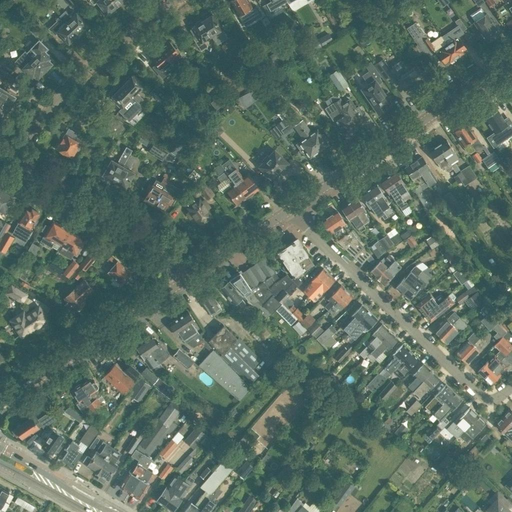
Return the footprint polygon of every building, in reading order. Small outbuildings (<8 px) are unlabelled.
[(105,16),(117,6),(111,0),(89,0),(93,5),(97,2),(103,9),(101,11),(105,16)] [(245,0),(232,0),(230,1),(235,9),(233,10),(237,17),(245,12),(251,21),(259,16),(253,7),(251,8),(245,0)] [(271,0),(272,1),(273,0),(279,0),(280,1),(279,3),(283,9),(289,6),(289,5),(286,0),(271,0)] [(480,8),(470,15),(474,22),(487,41),(493,37),(495,38),(498,36),(498,34),(499,33),(486,14),(485,14),(480,8)] [(60,15),(80,35),(83,33),(85,33),(88,30),(88,28),(87,26),(73,11),(69,15),(65,11),(60,15)] [(384,25),(392,20),(388,12),(380,17),(384,25)] [(211,15),(210,14),(201,20),(211,37),(216,45),(227,38),(212,15),(211,15)] [(73,44),(76,41),(76,39),(80,35),(60,15),(55,20),(62,27),(58,31),(69,43),(69,42),(71,44),(73,44)] [(28,22),(31,25),(39,29),(42,26),(34,17),(28,22)] [(456,35),(467,28),(466,27),(466,26),(462,22),(461,20),(460,18),(450,25),(456,35)] [(207,49),(208,42),(207,40),(211,37),(201,20),(195,23),(196,25),(192,27),(192,28),(189,29),(195,38),(193,39),(201,51),(205,48),(207,49)] [(361,34),(368,29),(364,23),(357,27),(361,34)] [(424,35),(415,23),(406,28),(417,45),(423,54),(424,55),(434,48),(444,63),(448,61),(449,63),(457,58),(448,45),(442,36),(431,43),(425,34),(424,35)] [(41,32),(39,29),(31,25),(28,28),(36,37),(41,32)] [(328,33),(319,38),(321,42),(323,46),(333,40),(328,33)] [(457,58),(464,53),(462,51),(466,49),(457,36),(452,39),(453,41),(448,45),(457,58)] [(53,62),(50,58),(45,53),(48,50),(39,41),(27,53),(45,70),(53,62)] [(309,41),(300,46),(306,55),(315,50),(309,41)] [(169,43),(168,42),(159,49),(177,69),(181,65),(176,59),(180,54),(179,53),(181,52),(177,48),(176,49),(170,42),(169,43)] [(317,50),(323,46),(321,42),(314,45),(317,50)] [(419,57),(423,54),(417,45),(413,48),(414,49),(410,52),(414,58),(417,55),(419,57)] [(177,69),(159,49),(151,56),(152,57),(151,58),(157,65),(156,66),(159,70),(161,69),(162,70),(167,66),(172,73),(177,69)] [(24,69),(32,77),(33,76),(36,79),(45,70),(27,53),(25,51),(24,52),(25,52),(15,63),(23,70),(24,69)] [(272,69),(282,62),(275,52),(264,60),(272,69)] [(383,58),(374,65),(384,80),(393,74),(383,58)] [(9,76),(12,70),(5,66),(6,65),(0,61),(0,69),(1,70),(1,71),(9,76)] [(410,91),(417,86),(407,72),(405,68),(400,61),(392,67),(399,77),(397,78),(406,92),(409,89),(410,91)] [(379,114),(387,108),(386,106),(390,103),(377,84),(382,82),(379,78),(380,76),(370,62),(365,65),(369,71),(362,76),(368,85),(362,89),(379,114)] [(216,81),(223,76),(215,65),(208,70),(216,81)] [(417,86),(423,82),(422,81),(426,78),(417,65),(407,72),(417,86)] [(340,91),(349,85),(338,69),(329,75),(340,91)] [(346,70),(342,73),(346,79),(350,76),(346,70)] [(252,89),(263,82),(258,74),(247,81),(252,89)] [(140,104),(143,100),(137,93),(144,86),(133,75),(122,86),(140,104)] [(278,89),(283,86),(287,83),(279,75),(271,80),(276,89),(278,89)] [(20,77),(17,80),(22,85),(25,82),(20,77)] [(222,87),(226,84),(222,78),(218,81),(222,87)] [(140,104),(122,86),(110,98),(121,109),(119,111),(129,120),(143,107),(140,104)] [(162,104),(169,97),(157,86),(150,93),(162,104)] [(0,116),(2,118),(15,97),(0,88),(0,116)] [(27,88),(24,94),(30,97),(33,92),(27,88)] [(209,102),(217,112),(230,101),(222,91),(209,102)] [(329,98),(332,103),(336,101),(353,127),(357,125),(358,125),(360,124),(361,122),(362,121),(360,118),(362,117),(363,114),(358,107),(355,109),(349,99),(343,103),(340,99),(336,93),(329,98)] [(344,133),(353,127),(336,101),(332,103),(340,115),(335,119),(344,133)] [(317,114),(322,110),(316,103),(311,107),(317,114)] [(498,138),(510,130),(497,111),(485,119),(498,138)] [(286,118),(277,124),(284,133),(294,126),(304,140),(297,145),(302,152),(304,152),(306,151),(310,156),(311,156),(312,156),(314,154),(315,153),(318,150),(297,124),(297,123),(290,114),(286,118)] [(120,137),(127,126),(113,117),(105,128),(120,137)] [(218,137),(224,131),(212,119),(205,126),(218,137)] [(313,133),(303,119),(297,123),(297,124),(318,150),(327,144),(317,130),(313,133)] [(482,146),(477,138),(467,123),(460,128),(473,148),(475,151),(480,148),(481,149),(482,149),(483,149),(483,150),(487,155),(481,159),(487,168),(499,160),(493,152),(490,154),(486,148),(485,147),(484,146),(483,146),(482,146)] [(74,139),(77,134),(68,128),(65,134),(64,133),(63,134),(65,135),(57,149),(55,148),(55,149),(72,158),(73,158),(72,157),(80,143),(81,144),(81,143),(74,139)] [(475,151),(473,148),(460,128),(453,132),(466,152),(470,153),(474,150),(475,151)] [(148,147),(151,141),(143,135),(139,141),(148,147)] [(211,135),(201,143),(205,148),(215,141),(211,135)] [(176,136),(166,148),(175,156),(185,144),(176,136)] [(459,170),(453,161),(458,158),(446,140),(438,146),(452,169),(455,173),(459,170)] [(163,161),(169,152),(152,142),(147,151),(163,161)] [(452,169),(438,146),(429,151),(440,169),(443,167),(447,172),(452,169)] [(124,165),(126,160),(130,155),(133,150),(127,147),(118,163),(111,160),(103,175),(114,181),(124,165)] [(288,163),(274,150),(269,156),(267,154),(263,159),(264,160),(259,166),(273,179),(288,163)] [(178,165),(185,157),(180,152),(173,161),(178,165)] [(477,163),(482,160),(476,152),(472,156),(477,163)] [(125,188),(134,173),(128,169),(135,157),(130,155),(126,160),(124,165),(114,181),(125,188)] [(422,156),(414,162),(425,179),(429,185),(436,180),(429,169),(430,169),(422,156)] [(414,162),(405,167),(418,187),(414,189),(427,211),(434,207),(423,189),(429,185),(425,179),(414,162)] [(238,205),(239,205),(242,203),(242,202),(245,199),(227,175),(228,174),(221,164),(213,170),(218,177),(217,178),(221,183),(218,185),(219,189),(223,193),(226,191),(237,205),(238,205)] [(248,174),(243,178),(235,169),(228,174),(227,175),(245,199),(247,198),(248,198),(253,195),(253,193),(256,191),(255,190),(255,186),(256,185),(248,174)] [(404,203),(406,202),(412,198),(403,185),(405,184),(396,171),(388,176),(402,197),(401,197),(404,203)] [(461,181),(465,179),(461,172),(457,175),(461,181)] [(457,175),(453,177),(458,184),(461,181),(457,175)] [(402,197),(388,176),(381,181),(389,194),(391,193),(402,210),(409,206),(406,202),(404,203),(401,197),(402,197)] [(154,204),(168,181),(164,178),(161,183),(156,180),(153,185),(152,186),(149,185),(146,190),(149,192),(144,199),(154,204)] [(203,179),(189,191),(196,199),(202,194),(207,201),(215,194),(203,179)] [(171,204),(174,199),(179,189),(171,185),(172,183),(168,181),(154,204),(163,210),(168,203),(171,205),(171,204)] [(387,217),(393,213),(383,198),(385,197),(376,184),(369,189),(387,217)] [(387,217),(369,189),(361,195),(370,208),(371,207),(378,217),(381,215),(384,219),(387,217)] [(0,209),(5,213),(13,198),(2,192),(0,196),(0,209)] [(450,192),(444,196),(457,216),(463,212),(450,192)] [(172,205),(175,207),(180,200),(177,198),(172,205)] [(363,223),(369,220),(364,212),(365,211),(357,198),(349,203),(363,223)] [(197,205),(194,200),(187,204),(191,209),(190,209),(191,211),(187,214),(190,219),(195,216),(200,224),(211,217),(206,210),(210,207),(205,200),(201,202),(197,205)] [(363,223),(349,203),(341,208),(350,221),(351,220),(357,228),(360,233),(366,229),(363,224),(363,223)] [(39,213),(32,209),(30,212),(27,210),(19,223),(30,229),(31,229),(33,230),(38,221),(35,220),(39,213)] [(349,232),(344,225),(345,224),(337,211),(329,216),(342,235),(366,260),(371,254),(364,246),(364,247),(355,237),(351,231),(349,232)] [(422,225),(431,219),(427,213),(418,219),(422,225)] [(342,235),(329,216),(321,221),(330,234),(332,233),(337,241),(362,264),(366,260),(342,235)] [(1,221),(0,220),(0,236),(1,237),(8,224),(1,220),(1,221)] [(41,231),(45,233),(40,241),(52,248),(55,243),(60,246),(61,246),(70,231),(52,221),(49,227),(45,224),(41,231)] [(404,240),(412,234),(409,230),(401,236),(404,240)] [(61,246),(60,246),(57,251),(71,259),(76,250),(74,249),(80,237),(70,231),(61,246)] [(0,249),(6,253),(14,238),(6,233),(0,242),(0,249)] [(395,245),(402,240),(397,233),(390,238),(395,245)] [(386,251),(395,245),(387,234),(378,240),(386,251)] [(432,248),(442,242),(437,234),(427,241),(432,248)] [(412,249),(418,244),(411,235),(405,239),(412,249)] [(294,277),(313,264),(307,255),(308,255),(297,239),(277,253),(285,265),(282,267),(284,271),(288,268),(294,277)] [(377,257),(385,251),(378,240),(369,247),(377,257)] [(33,259),(40,247),(32,243),(25,254),(33,259)] [(444,257),(452,251),(447,245),(439,251),(444,257)] [(85,271),(97,257),(91,252),(79,266),(85,271)] [(450,263),(455,260),(450,252),(445,256),(450,263)] [(377,278),(394,260),(389,254),(382,262),(381,260),(370,272),(377,278)] [(117,262),(111,256),(107,260),(114,266),(108,272),(116,278),(112,282),(118,287),(121,283),(122,284),(131,273),(118,261),(117,262)] [(280,279),(266,259),(266,260),(242,276),(240,273),(239,274),(257,299),(272,313),(282,303),(276,297),(283,289),(285,290),(293,281),(287,276),(287,275),(280,279)] [(69,278),(79,265),(73,260),(63,273),(69,278)] [(384,285),(394,273),(401,266),(394,260),(377,278),(384,285)] [(457,261),(449,267),(453,273),(461,267),(457,261)] [(49,267),(60,274),(64,269),(52,262),(49,267)] [(402,293),(421,270),(416,265),(413,267),(410,271),(406,276),(405,276),(395,288),(402,293)] [(461,267),(453,273),(461,285),(470,279),(461,267)] [(78,279),(84,273),(78,268),(73,275),(78,279)] [(311,293),(329,274),(323,268),(311,282),(305,288),(307,290),(311,293)] [(421,289),(426,283),(430,277),(422,271),(422,270),(421,270),(402,293),(410,299),(419,287),(421,289)] [(494,285),(500,280),(496,273),(489,278),(494,285)] [(251,303),(257,299),(239,274),(229,280),(251,303)] [(311,293),(308,295),(314,301),(335,279),(329,274),(311,293)] [(79,311),(82,308),(81,305),(86,301),(84,300),(94,291),(84,280),(64,298),(68,302),(64,305),(72,313),(75,310),(76,310),(79,311)] [(28,291),(31,286),(22,281),(19,286),(28,291)] [(282,303),(288,297),(299,286),(293,281),(285,290),(283,289),(276,297),(282,303)] [(245,304),(228,283),(221,289),(234,305),(237,303),(241,308),(245,304)] [(29,295),(11,284),(5,293),(22,304),(29,295)] [(329,310),(347,291),(341,285),(328,298),(330,300),(325,306),(329,310)] [(459,304),(477,290),(473,285),(455,299),(459,304)] [(340,310),(353,296),(347,291),(329,310),(332,314),(338,308),(340,310)] [(468,298),(475,307),(484,300),(477,292),(468,298)] [(433,306),(443,298),(440,294),(434,299),(430,294),(417,305),(424,313),(433,306)] [(212,317),(222,310),(213,295),(202,302),(212,317)] [(453,302),(448,295),(444,299),(443,298),(433,306),(424,313),(430,321),(453,302)] [(288,308),(293,303),(288,297),(282,303),(288,308)] [(282,303),(275,310),(291,326),(297,319),(292,313),(288,309),(282,303)] [(292,313),(296,308),(293,305),(288,309),(292,313)] [(349,333),(350,331),(369,312),(362,305),(351,316),(353,318),(343,328),(349,333)] [(485,317),(491,312),(485,305),(479,310),(485,317)] [(305,316),(297,308),(297,309),(296,308),(292,313),(299,321),(305,316)] [(22,335),(34,326),(35,327),(36,327),(37,326),(38,326),(39,326),(40,325),(40,324),(41,323),(41,322),(46,319),(39,309),(27,316),(25,312),(12,321),(22,335)] [(193,338),(199,334),(193,326),(196,324),(188,312),(178,318),(193,338)] [(366,330),(377,319),(369,312),(350,331),(349,333),(354,339),(364,328),(366,330)] [(306,329),(315,319),(309,313),(305,316),(299,321),(306,329)] [(498,323),(490,313),(481,321),(485,326),(490,321),(494,326),(498,323)] [(440,337),(459,317),(456,314),(449,321),(446,319),(434,332),(440,337)] [(261,328),(248,315),(243,320),(256,333),(261,328)] [(459,317),(440,337),(446,343),(458,330),(461,333),(469,324),(468,324),(468,325),(463,320),(459,317)] [(193,338),(178,318),(169,324),(177,336),(180,334),(186,343),(193,348),(201,343),(211,352),(199,365),(239,400),(251,388),(198,335),(199,334),(193,338)] [(300,336),(307,330),(298,320),(292,326),(300,336)] [(316,337),(323,330),(315,322),(307,329),(316,337)] [(498,341),(505,334),(507,332),(498,323),(494,326),(495,326),(493,328),(497,333),(493,336),(498,341)] [(365,356),(371,351),(390,331),(382,324),(371,335),(374,337),(366,346),(361,352),(365,356)] [(237,339),(224,325),(215,334),(227,345),(251,368),(260,359),(238,338),(237,339)] [(322,344),(336,331),(331,325),(316,339),(322,344)] [(386,350),(397,338),(390,331),(371,351),(376,356),(384,348),(386,350)] [(455,352),(461,357),(480,337),(474,332),(455,352)] [(250,384),(258,375),(251,368),(227,345),(215,334),(209,340),(222,354),(221,355),(250,384)] [(484,378),(511,349),(511,345),(506,340),(508,338),(505,334),(498,341),(499,341),(496,344),(501,349),(490,362),(488,361),(478,372),(484,378)] [(157,345),(151,336),(143,342),(157,363),(159,362),(161,366),(162,365),(159,362),(168,356),(159,343),(157,345)] [(467,363),(486,343),(480,337),(461,357),(467,363)] [(157,363),(143,342),(135,347),(136,347),(131,350),(136,357),(140,354),(146,362),(146,361),(151,368),(153,367),(155,370),(161,366),(159,362),(157,363)] [(340,363),(354,349),(348,344),(335,358),(340,363)] [(390,373),(392,371),(411,351),(403,344),(392,355),(394,357),(384,368),(390,373)] [(188,368),(194,361),(179,348),(173,355),(188,368)] [(511,365),(511,364),(511,357),(511,356),(511,355),(511,349),(484,378),(491,385),(502,373),(500,372),(509,362),(511,365)] [(418,359),(411,351),(392,371),(400,378),(418,359)] [(408,386),(413,391),(432,371),(424,364),(413,375),(415,377),(408,386)] [(124,394),(135,382),(115,365),(105,377),(124,394)] [(134,380),(139,374),(130,365),(125,371),(134,380)] [(157,378),(146,368),(141,373),(162,391),(167,385),(158,377),(157,378)] [(429,390),(439,378),(432,371),(413,391),(420,397),(427,389),(429,390)] [(372,392),(386,378),(383,375),(378,374),(366,386),(372,392)] [(330,375),(323,383),(326,386),(334,378),(330,375)] [(151,386),(139,378),(128,394),(139,402),(151,386)] [(312,394),(319,385),(308,378),(302,386),(312,394)] [(91,384),(89,380),(82,384),(91,397),(89,399),(91,402),(86,406),(88,409),(96,421),(92,424),(100,431),(110,417),(108,414),(100,402),(104,400),(102,396),(100,397),(99,395),(100,394),(98,390),(98,389),(98,387),(96,383),(93,383),(91,384)] [(384,400),(397,386),(391,381),(378,395),(384,400)] [(81,385),(79,384),(76,386),(76,388),(74,389),(75,389),(70,392),(73,397),(75,396),(79,402),(81,400),(85,406),(81,410),(83,413),(88,409),(86,406),(91,402),(89,399),(91,397),(82,384),(81,385)] [(433,414),(453,392),(446,384),(434,396),(435,396),(425,407),(433,414)] [(396,400),(404,391),(398,385),(390,395),(396,400)] [(340,387),(335,392),(345,400),(349,395),(340,387)] [(450,411),(461,400),(453,392),(433,414),(440,421),(450,411)] [(334,420),(345,405),(338,399),(327,414),(334,420)] [(421,404),(416,400),(406,411),(411,415),(421,404)] [(168,426),(179,412),(170,405),(159,419),(168,426)] [(214,426),(224,414),(213,405),(204,417),(214,426)] [(63,412),(65,411),(60,406),(53,413),(58,418),(64,412),(63,412)] [(458,436),(478,415),(470,407),(459,419),(459,420),(451,428),(458,436)] [(511,425),(511,410),(510,409),(503,416),(511,425)] [(44,428),(51,423),(46,414),(38,420),(39,421),(36,423),(32,417),(16,428),(12,431),(17,437),(20,434),(23,438),(33,431),(33,432),(39,428),(42,426),(44,428)] [(474,435),(486,423),(478,415),(458,436),(466,443),(474,434),(474,435)] [(511,440),(511,425),(503,416),(495,424),(506,436),(507,435),(511,440)] [(150,451),(168,427),(159,419),(140,444),(150,451)] [(401,438),(409,429),(402,423),(394,433),(401,438)] [(431,441),(442,429),(437,424),(426,435),(431,441)] [(88,447),(99,431),(90,425),(79,441),(88,447)] [(200,442),(205,437),(207,435),(197,426),(184,440),(194,449),(200,442)] [(131,454),(145,434),(138,429),(125,450),(131,454)] [(52,453),(54,450),(58,452),(64,445),(60,442),(63,437),(53,430),(42,446),(52,453)] [(247,437),(244,435),(200,487),(207,492),(196,506),(191,503),(184,511),(197,511),(211,494),(217,487),(219,485),(242,457),(238,454),(251,439),(248,437),(247,437)] [(94,440),(89,447),(92,450),(97,442),(100,439),(96,436),(94,440)] [(203,445),(208,440),(205,437),(200,442),(203,445)] [(165,458),(177,444),(172,439),(159,454),(165,458)] [(70,444),(67,449),(69,450),(62,459),(73,466),(85,449),(79,444),(79,445),(73,441),(70,444)] [(97,473),(113,448),(103,441),(91,459),(87,456),(83,462),(87,465),(87,466),(97,473)] [(212,455),(218,460),(227,451),(220,445),(212,455)] [(466,454),(471,460),(480,451),(475,445),(466,454)] [(181,473),(194,460),(191,458),(200,449),(197,446),(176,468),(181,473)] [(107,479),(117,465),(114,462),(120,453),(113,448),(97,473),(100,475),(97,479),(103,483),(106,479),(107,479)] [(147,469),(152,460),(144,455),(138,464),(138,463),(132,473),(129,472),(120,487),(130,493),(146,468),(147,469)] [(250,463),(247,460),(236,472),(243,478),(261,458),(257,455),(250,463)] [(446,472),(455,462),(448,455),(438,466),(446,472)] [(455,475),(464,466),(466,468),(471,463),(464,456),(450,471),(455,475)] [(163,480),(173,467),(168,464),(158,476),(163,480)] [(279,489),(292,472),(284,466),(271,484),(273,485),(279,489)] [(205,480),(212,471),(207,467),(200,476),(205,480)] [(140,499),(149,484),(147,483),(153,473),(147,469),(146,468),(130,493),(140,499)] [(156,500),(164,506),(183,480),(175,474),(166,486),(156,500)] [(183,480),(164,506),(172,511),(182,498),(181,497),(193,480),(188,477),(184,481),(183,480)] [(355,486),(347,480),(332,500),(340,506),(355,486)] [(0,506),(1,507),(9,492),(0,487),(0,506)] [(509,511),(507,509),(511,504),(499,492),(494,497),(493,495),(488,500),(493,504),(487,509),(489,511),(509,511)] [(208,511),(215,503),(212,501),(215,497),(211,494),(197,511),(208,511)] [(248,511),(257,500),(250,495),(238,511),(248,511)] [(310,511),(303,505),(304,504),(297,498),(286,511),(310,511)] [(442,511),(463,511),(452,502),(442,511)]
